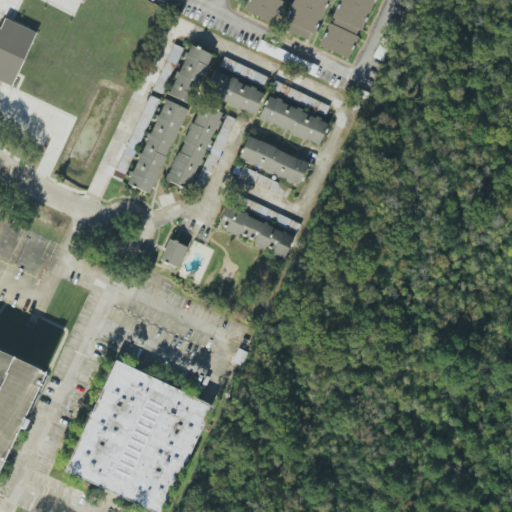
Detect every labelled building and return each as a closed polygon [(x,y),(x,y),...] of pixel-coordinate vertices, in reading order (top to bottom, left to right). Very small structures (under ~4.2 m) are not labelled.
[(279,0),(282,1),(270,24),(241,10),(246,0),(279,0)] [(307,40),(283,29),(286,22),(283,21),(292,0),(328,0),(313,34),(310,33),(307,40)] [(374,0),(359,30),(357,29),(355,34),(357,36),(346,59),(317,45),(328,23),(331,24),(334,17),(331,16),(338,0),(374,0)] [(0,81),(12,86),(34,32),(2,19),(0,24),(0,81)] [(255,51),(306,71),(310,62),(259,42),(255,51)] [(178,59),(180,59),(184,50),(174,44),(166,60),(175,65),(178,59)] [(191,105),(210,54),(188,45),(168,96),(191,105)] [(264,86),(268,77),(223,58),(219,66),(264,86)] [(252,114),(262,92),(213,71),(203,93),(252,114)] [(270,91),(325,114),(329,105),(273,82),(270,91)] [(257,120),(319,144),(328,121),(266,97),(257,120)] [(183,108),(160,99),(128,186),(151,194),(183,108)] [(167,182),(190,191),(219,112),(196,103),(167,182)] [(236,122),(226,117),(192,186),(201,191),(236,122)] [(307,162),(247,137),(237,159),(298,185),(307,162)] [(290,189),(237,165),(233,174),(286,198),(290,189)] [(284,256),(294,231),(288,229),(292,220),(251,203),(251,202),(241,197),(236,209),(226,205),(216,228),(284,256)] [(159,262),(179,268),(186,246),(167,239),(159,262)] [(0,350),(35,367),(0,442),(0,350)] [(107,359),(206,405),(156,511),(143,511),(55,471),(107,359)]
